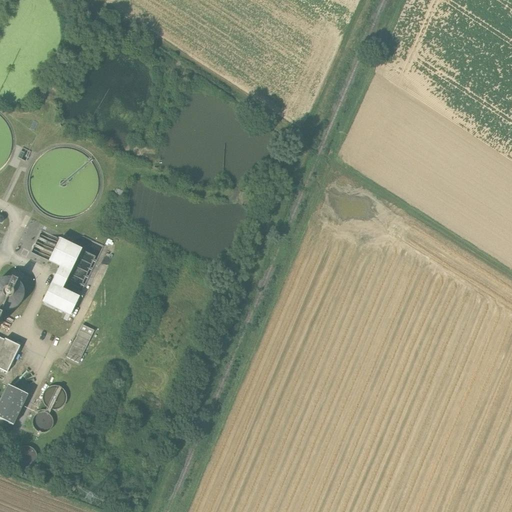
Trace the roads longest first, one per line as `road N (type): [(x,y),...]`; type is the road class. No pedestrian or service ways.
road 1 (track): [(402,0),(183,511)]
road 2 (track): [(151,511),(366,0)]
road 3 (track): [(280,126),(89,0)]
road 4 (track): [(331,160),(511,274)]
